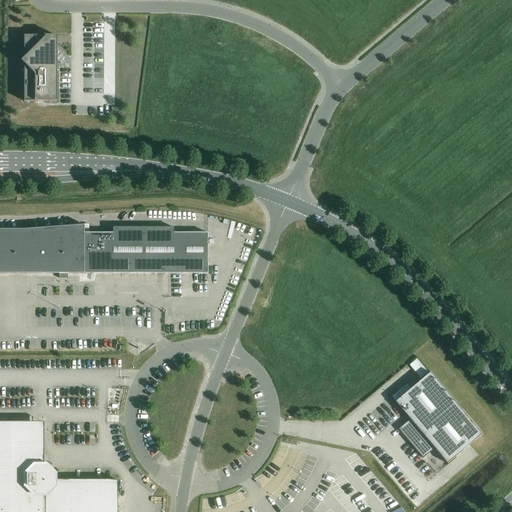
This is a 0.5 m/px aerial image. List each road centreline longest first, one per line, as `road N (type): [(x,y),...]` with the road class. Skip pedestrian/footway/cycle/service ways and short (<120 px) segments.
road 1 (unknown): [(159,298),(194,300),(211,291),(231,244),(229,227),(172,217),(0,218)]
road 2 (residential): [(34,0),(223,13),(276,35),(342,87)]
road 3 (unclassified): [(511,396),(398,269),(287,202)]
road 4 (residential): [(185,480),(155,470),(139,452),(132,396),(146,370),(169,352),(192,346),(224,354)]
road 5 (residential): [(224,354),(263,377),(273,401),(272,437),(238,479),(215,487),(185,480)]
road 6 (residential): [(224,354),(287,202)]
road 7 (unknown): [(159,298),(32,295),(26,326)]
road 8 (unclassified): [(0,180),(153,170)]
road 9 (unclassified): [(153,170),(0,162)]
road 10 (unclassified): [(287,202),(242,185),(153,170)]
road 11 (unknown): [(162,321),(26,326)]
road 12 (residential): [(342,87),(444,0)]
road 13 (residential): [(185,480),(224,354)]
road 14 (residential): [(287,202),(342,87)]
